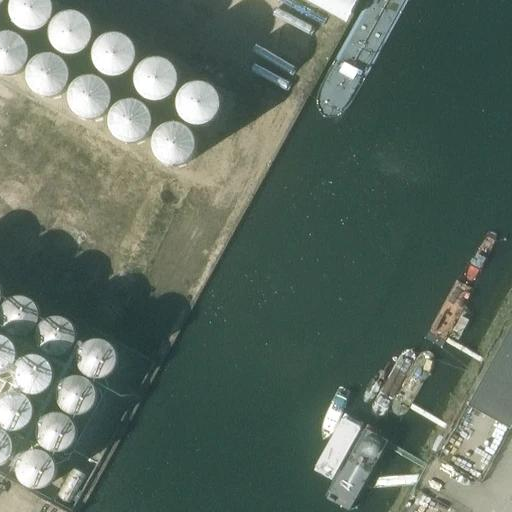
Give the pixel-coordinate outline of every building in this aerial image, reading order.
[(97,189),(134,114),(79,88),(41,168),(110,201),(112,196),(97,189)] [(26,139),(46,149),(68,106),(47,96),(26,139)] [(180,232),(215,158),(161,132),(125,207),(111,200),(76,275),(111,292),(147,217),(180,232)] [(0,283),(3,283),(9,280),(12,276),(14,270),(14,264),(12,258),(9,254),(3,251),(0,249),(0,283)] [(48,279),(45,274),(41,271),(36,269),(31,269),(26,271),(22,274),(19,278),(18,282),(18,287),(19,292),(23,297),(27,300),(32,301),(38,300),(43,298),(46,294),(49,289),(49,284),(48,279)] [(87,297),(84,292),(79,289),(74,287),(69,287),(65,289),(61,291),(58,295),(56,300),(56,304),(57,310),(61,314),(65,318),(70,319),(76,319),(81,317),(85,313),(88,308),(88,302),(87,297)] [(367,430),(327,501),(346,511),(351,511),(390,442),(367,430)]
